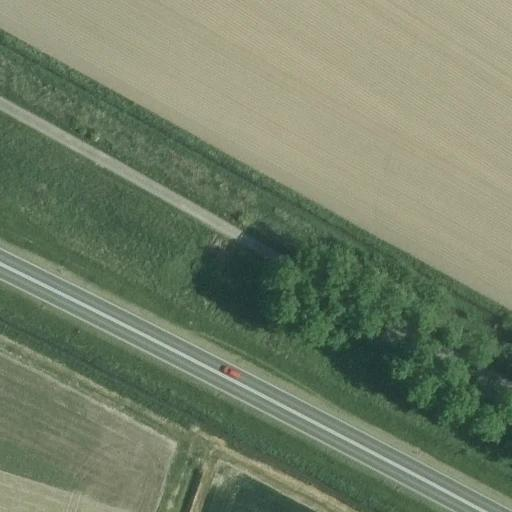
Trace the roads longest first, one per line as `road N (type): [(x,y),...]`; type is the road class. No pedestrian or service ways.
road 1 (unclassified): [(511,387),(0,106)]
road 2 (trunk): [(475,511),(0,265)]
